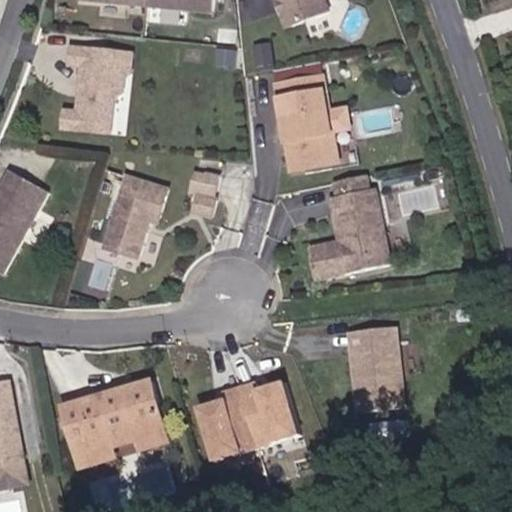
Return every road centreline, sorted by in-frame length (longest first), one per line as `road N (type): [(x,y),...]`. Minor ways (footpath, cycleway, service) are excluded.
road 1 (tertiary): [(511,236),(438,0)]
road 2 (residential): [(0,321),(81,331),(184,328),(240,305)]
